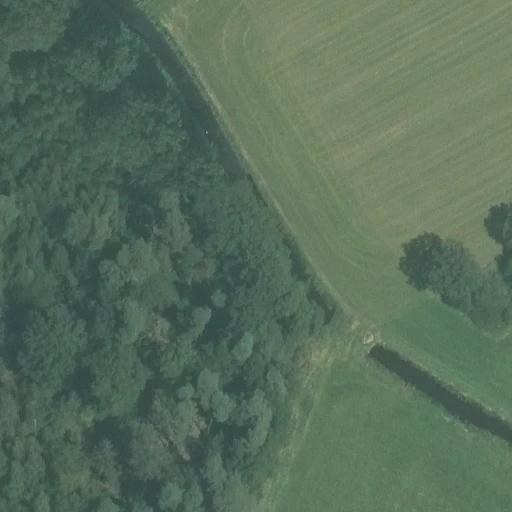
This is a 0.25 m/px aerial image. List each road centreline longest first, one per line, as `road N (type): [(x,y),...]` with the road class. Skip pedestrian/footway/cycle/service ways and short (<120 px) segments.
road 1 (track): [(0,264),(62,375),(103,511)]
road 2 (track): [(355,325),(294,388),(247,511)]
